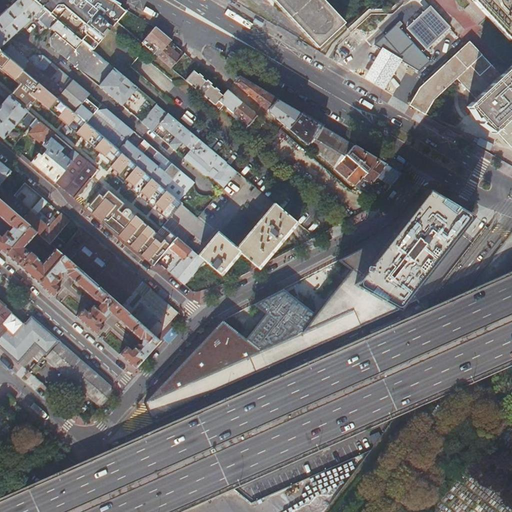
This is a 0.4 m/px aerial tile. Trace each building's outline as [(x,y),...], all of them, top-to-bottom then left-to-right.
[(17,0),(5,12),(0,16),(0,50),(164,188),(180,170),(171,162),(164,170),(159,166),(158,165),(161,162),(153,156),(158,151),(144,139),(139,145),(145,149),(142,152),(127,139),(129,136),(134,131),(106,108),(97,110),(85,100),(89,94),(43,55),(33,55),(28,60),(27,59),(26,54),(12,43),(10,45),(7,42),(34,16),(40,20),(50,29),(52,28),(56,32),(51,38),(52,46),(85,74),(101,57),(93,51),(86,45),(75,35),(33,0),(17,0)] [(33,0),(75,35),(86,45),(93,51),(118,22),(128,11),(110,0),(33,0)] [(511,0),(274,0),(276,2),(322,49),(347,25),(323,0),(474,0),(511,38),(511,37),(511,36),(511,0)] [(431,6),(408,27),(427,48),(451,27),(431,6)] [(156,27),(128,11),(118,22),(143,42),(156,27)] [(400,20),(375,44),(381,48),(402,60),(419,71),(431,61),(399,26),(403,23),(400,20)] [(171,41),(156,27),(143,42),(149,47),(153,41),(163,50),(168,44),(171,41)] [(495,129),(511,147),(511,65),(503,74),(484,54),(471,40),(419,87),(409,105),(426,115),(432,102),(457,78),(476,99),(468,107),(480,120),(492,132),(495,129)] [(163,50),(158,55),(170,66),(174,70),(175,68),(174,66),(176,63),(185,53),(183,51),(179,54),(168,44),(163,50)] [(402,60),(381,48),(364,78),(384,90),(402,60)] [(0,69),(19,85),(10,97),(27,111),(36,100),(114,165),(111,168),(114,171),(112,174),(168,221),(181,202),(180,201),(164,188),(0,50),(0,69)] [(184,70),(180,75),(186,80),(195,70),(200,65),(185,53),(176,63),(184,70)] [(140,55),(132,65),(167,94),(175,85),(140,55)] [(114,68),(101,57),(85,74),(99,86),(114,68)] [(123,105),(137,88),(114,68),(99,86),(123,105)] [(195,70),(186,80),(215,105),(224,96),(195,70)] [(236,83),(268,111),(278,100),(241,78),(236,83)] [(10,97),(0,88),(0,136),(4,139),(27,111),(10,97)] [(215,105),(221,110),(224,108),(237,119),(235,122),(245,130),(258,115),(229,90),(215,105)] [(106,108),(89,94),(85,100),(97,110),(106,108)] [(268,111),(289,129),(301,114),(278,100),(268,111)] [(215,187),(220,190),(220,191),(237,172),(157,104),(142,121),(152,131),(176,151),(183,143),(191,150),(185,158),(205,175),(210,176),(213,178),(215,187)] [(289,129),(308,145),(323,127),(301,114),(289,129)] [(75,199),(98,170),(73,150),(69,155),(70,156),(68,159),(60,152),(63,148),(53,139),(56,136),(36,119),(30,126),(33,128),(29,133),(47,149),(45,152),(42,149),(41,150),(44,152),(42,155),(39,153),(31,162),(75,199)] [(316,152),(335,168),(347,155),(355,146),(323,127),(308,145),(316,152)] [(297,149),(278,133),(275,137),(294,153),(297,149)] [(145,149),(139,145),(129,136),(127,139),(142,152),(145,149)] [(271,141),(265,148),(284,164),(294,153),(275,137),(271,141)] [(366,172),(377,160),(355,146),(347,155),(366,172)] [(305,182),(307,183),(319,168),(304,155),(297,149),(294,153),(284,164),(291,169),(294,166),(295,165),(309,177),(305,182)] [(335,168),(356,186),(367,173),(366,172),(347,155),(335,168)] [(380,200),(395,181),(387,176),(393,169),(385,164),(377,160),(366,172),(367,173),(356,186),(364,193),(366,194),(370,194),(373,195),(376,197),(378,199),(380,200)] [(0,162),(0,184),(11,172),(0,162)] [(307,183),(329,202),(341,187),(319,168),(307,183)] [(395,181),(401,174),(393,169),(387,176),(395,181)] [(195,183),(180,170),(164,188),(180,201),(195,183)] [(24,183),(6,206),(29,226),(63,255),(129,314),(150,289),(79,229),(66,244),(57,237),(68,224),(70,225),(72,223),(61,214),(50,228),(31,211),(42,198),(24,183)] [(270,209),(275,204),(256,187),(251,193),(270,209)] [(394,314),(472,216),(427,190),(396,229),(338,261),(355,274),(320,317),(283,289),(253,305),(266,314),(246,339),(222,321),(146,403),(152,419),(394,314)] [(0,250),(5,254),(29,226),(6,206),(0,200),(0,250)] [(255,264),(258,267),(296,221),(275,204),(270,209),(236,249),(240,252),(250,260),(255,264)] [(63,255),(29,226),(5,254),(38,283),(63,255)] [(204,260),(221,275),(240,252),(236,249),(217,233),(198,255),(204,260)] [(177,237),(169,247),(180,257),(179,259),(181,261),(170,273),(184,285),(204,260),(198,255),(177,237)] [(119,354),(135,368),(159,341),(156,337),(129,314),(63,255),(38,283),(76,316),(97,335),(104,327),(100,323),(106,316),(106,312),(108,310),(140,338),(144,339),(147,341),(146,343),(142,345),(142,344),(137,344),(131,351),(126,346),(119,354)] [(250,270),(255,264),(250,260),(245,266),(250,270)] [(187,320),(150,289),(129,314),(156,337),(187,320)] [(0,346),(18,362),(35,344),(40,348),(35,355),(41,360),(44,357),(47,354),(58,341),(32,318),(26,324),(24,323),(14,334),(2,324),(12,313),(0,301),(0,346)] [(111,387),(58,341),(47,354),(44,357),(101,406),(112,394),(111,387)] [(46,386),(53,393),(58,387),(51,380),(46,386)] [(8,407),(15,399),(9,395),(3,402),(8,407)] [(134,444),(141,461),(196,437),(188,420),(134,444)]
